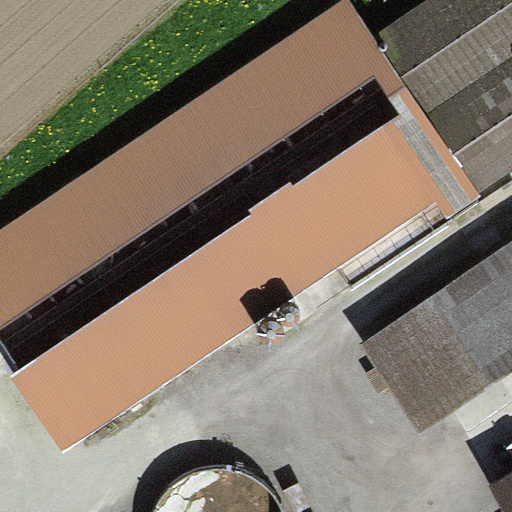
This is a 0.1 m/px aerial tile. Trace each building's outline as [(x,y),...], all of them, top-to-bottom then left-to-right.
[(511,0),(429,0),(383,30),(488,190),(511,174),(511,0)] [(347,2),(0,230),(0,294),(376,47),(347,2)] [(280,243),(40,402),(65,438),(436,192),(391,125),(259,212),(280,243)] [(511,256),(374,351),(434,439),(511,386),(511,256)] [(285,317),(288,318),(292,318),(295,317),(298,314),(300,311),(300,308),(300,304),(298,301),(295,299),(292,298),(289,298),(286,299),(283,300),(281,303),(280,306),(280,309),(280,312),(282,315),(285,317)] [(259,330),(261,334),(265,336),(269,337),(274,336),(277,334),(280,331),(282,327),(282,323),(281,319),(279,315),(275,313),(272,312),(268,312),(264,313),(261,315),(259,318),(257,322),(257,326),(259,330)]
